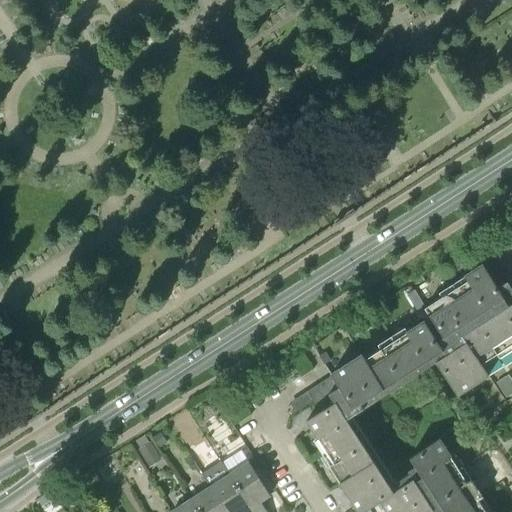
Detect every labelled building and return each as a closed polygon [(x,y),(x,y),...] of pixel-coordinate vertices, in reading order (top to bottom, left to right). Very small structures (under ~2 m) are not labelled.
[(410,474),(395,483),(379,459),(359,427),(353,417),(387,394),(414,376),(435,362),(457,396),(488,375),(482,365),(511,344),(511,289),(508,282),(498,289),(483,265),(465,277),(468,282),(461,286),(425,309),(444,338),(438,342),(425,321),(392,343),(366,360),(362,354),(331,374),(332,375),(328,378),(321,382),(335,404),(307,422),(325,449),(334,464),(330,467),(340,484),(341,483),(357,509),(358,511),(365,511),(381,502),(387,511),(492,511),(490,509),(485,511),(478,501),(483,498),(471,480),(467,483),(459,470),(439,440),(410,458),(415,467),(408,472),(410,474)] [(230,475),(253,511),(267,511),(261,502),(270,496),(253,469),(260,465),(256,459),(230,475)] [(253,511),(230,475),(228,476),(221,465),(207,474),(214,485),(210,488),(225,511),(253,511)] [(190,501),(197,511),(225,511),(210,488),(190,501)] [(197,511),(190,501),(172,511),(197,511)]
